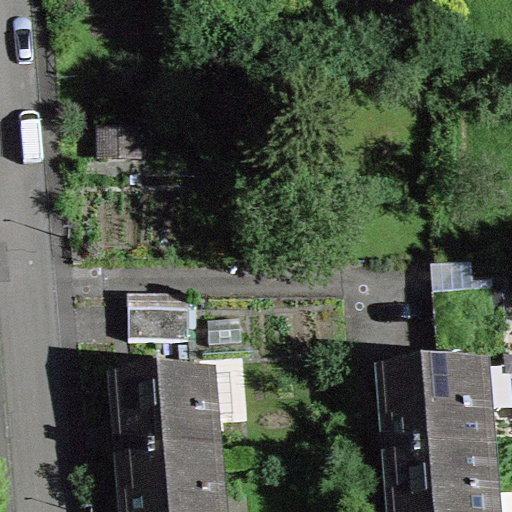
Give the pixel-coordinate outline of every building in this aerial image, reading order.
[(497,350),(492,291),(433,295),(437,355),(497,350)] [(188,310),(129,311),(129,341),(189,341),(188,310)] [(391,427),(394,463),(489,455),(485,414),(472,415),(469,368),(381,376),(382,391),(385,428),(391,427)] [(129,464),(130,464),(216,457),(217,456),(214,416),(205,417),(202,375),(114,383),(115,397),(117,430),(126,430),(129,464)] [(492,495),(489,455),(394,463),(395,470),(397,498),(391,498),(392,511),(480,511),(479,496),(492,495)] [(216,457),(130,464),(131,470),(133,499),(124,500),(125,511),(211,511),(210,497),(220,496),(216,457)]
